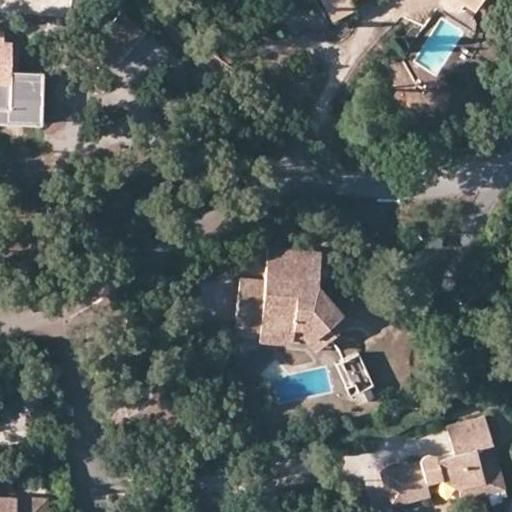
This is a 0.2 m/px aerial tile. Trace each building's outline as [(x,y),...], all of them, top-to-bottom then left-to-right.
[(320,0),(329,17),(352,5),(349,0),(456,0),(466,7),(470,0),(320,0)] [(121,9),(95,39),(118,59),(144,28),(121,9)] [(0,82),(8,83),(8,68),(10,43),(2,43),(2,38),(2,33),(0,32),(0,82)] [(8,83),(0,82),(0,120),(38,121),(40,69),(8,68),(8,83)] [(421,236),(421,245),(437,245),(437,235),(421,236)] [(231,274),(231,315),(255,316),(255,326),(255,328),(288,329),(288,308),(296,308),(302,316),(296,320),(313,341),(340,318),(309,281),(310,243),(257,242),(256,275),(231,274)] [(230,325),(255,326),(255,316),(231,315),(230,325)] [(308,344),(313,341),(296,320),(296,330),(308,344)] [(347,394),(371,382),(356,351),(332,362),(347,394)] [(489,482),(501,480),(499,465),(485,461),(481,446),(489,438),(482,415),(444,426),(451,451),(437,455),(437,460),(421,464),(419,460),(382,470),(390,502),(429,492),(426,479),(438,476),(460,484),(482,478),(489,482)] [(499,465),(489,438),(481,446),(485,461),(499,465)] [(45,511),(45,499),(6,502),(7,508),(0,508),(0,471),(4,466),(0,462),(0,511),(45,511)] [(504,489),(501,480),(489,482),(482,478),(460,484),(465,500),(504,489)]
